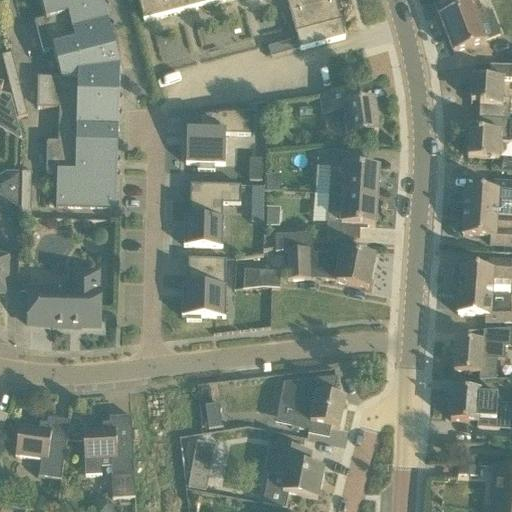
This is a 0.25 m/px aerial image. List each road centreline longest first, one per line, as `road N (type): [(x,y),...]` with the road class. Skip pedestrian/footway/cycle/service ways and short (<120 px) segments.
road 1 (residential): [(0,367),(35,376),(410,338)]
road 2 (residential): [(410,338),(421,168),(417,83),(395,0)]
road 3 (residential): [(350,511),(372,419),(407,408)]
